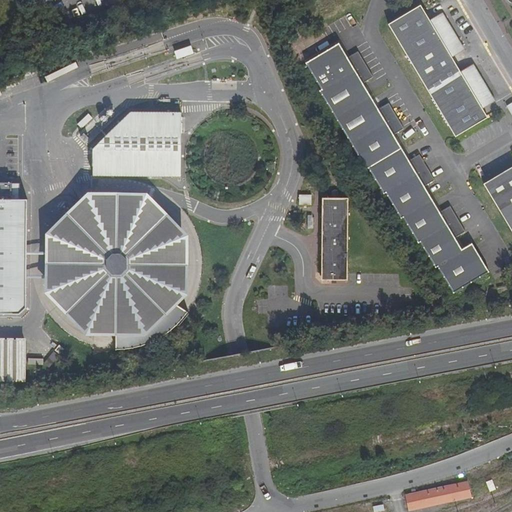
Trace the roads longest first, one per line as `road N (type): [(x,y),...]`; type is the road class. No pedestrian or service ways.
road 1 (trunk): [(0,449),(511,350)]
road 2 (trunk): [(511,327),(0,425)]
road 3 (residential): [(511,133),(451,169),(366,30),(377,0)]
road 4 (unclassified): [(511,442),(398,482),(273,511)]
